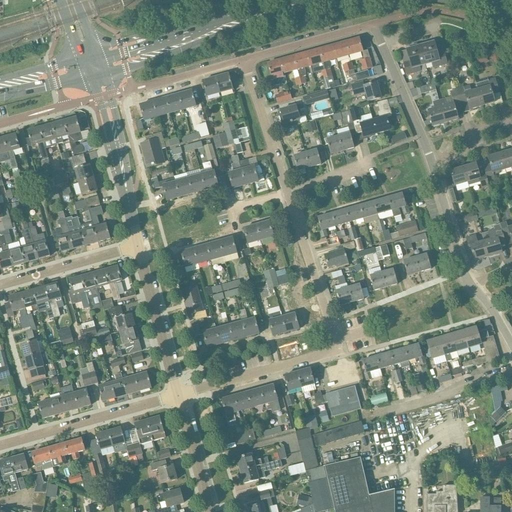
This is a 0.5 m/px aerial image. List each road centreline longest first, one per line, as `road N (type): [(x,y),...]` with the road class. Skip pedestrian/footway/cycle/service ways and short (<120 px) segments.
road 1 (residential): [(178,396),(329,353),(335,341),(287,194)]
road 2 (tertiary): [(105,75),(313,0)]
road 3 (residential): [(0,446),(178,396)]
road 4 (tertiary): [(309,0),(153,42)]
road 5 (residential): [(362,417),(511,369)]
road 6 (tertiary): [(178,396),(138,246)]
road 7 (residential): [(380,39),(372,24),(243,59)]
road 8 (residential): [(0,285),(138,246)]
road 9 (residential): [(287,194),(243,59)]
road 10 (tertiary): [(91,78),(130,210)]
road 11 (tertiary): [(130,210),(105,75)]
road 12 (residential): [(432,163),(380,39)]
road 13 (residential): [(470,287),(432,163)]
road 14 (tertiary): [(209,511),(178,396)]
